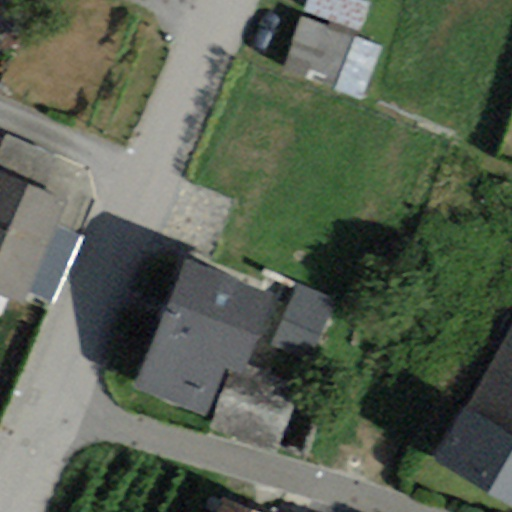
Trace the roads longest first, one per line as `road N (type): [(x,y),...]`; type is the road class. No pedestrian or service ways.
road 1 (residential): [(51,402),(393,511)]
road 2 (residential): [(51,402),(150,175)]
road 3 (residential): [(150,175),(225,0)]
road 4 (residential): [(150,175),(0,110)]
